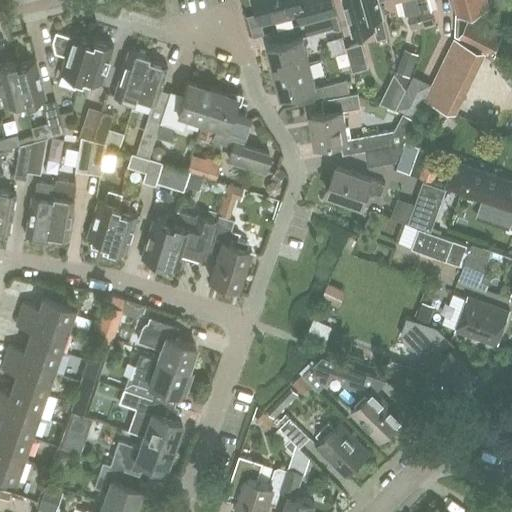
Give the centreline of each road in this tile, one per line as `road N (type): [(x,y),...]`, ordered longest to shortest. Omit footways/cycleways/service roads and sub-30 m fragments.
road 1 (residential): [(247,320),(305,157),(254,83),(235,0)]
road 2 (residential): [(247,320),(108,275),(2,259)]
road 3 (residential): [(181,511),(247,320)]
road 4 (residential): [(511,478),(442,456),(426,461),(376,511)]
